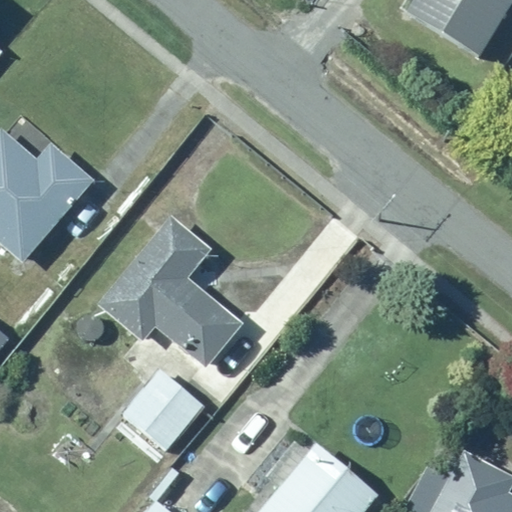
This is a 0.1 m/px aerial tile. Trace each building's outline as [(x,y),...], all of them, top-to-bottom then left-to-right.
[(511,0),(409,0),(404,10),(478,53),(508,0),(511,0)] [(24,161),(0,137),(0,256),(11,266),(50,225),(73,248),(110,210),(84,186),(87,182),(43,140),(24,161)] [(206,251),(156,215),(83,305),(134,345),(146,330),(195,369),(230,325),(179,284),(206,251)] [(157,451),(194,408),(151,371),(114,414),(157,451)] [(355,511),(368,496),(299,441),(242,511),(355,511)] [(511,511),(511,502),(498,496),(506,479),(456,454),(427,511),(511,511)] [(161,511),(150,503),(143,511),(161,511)]
